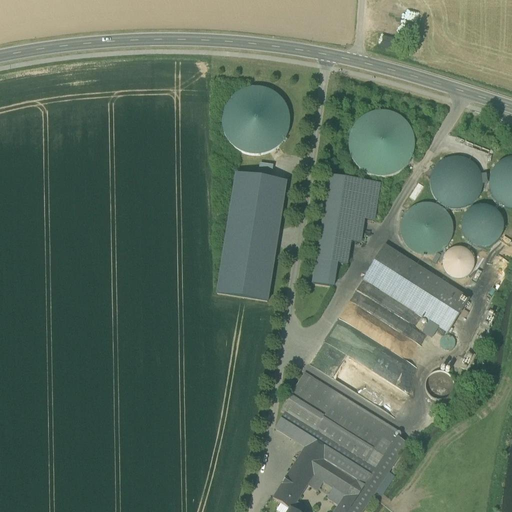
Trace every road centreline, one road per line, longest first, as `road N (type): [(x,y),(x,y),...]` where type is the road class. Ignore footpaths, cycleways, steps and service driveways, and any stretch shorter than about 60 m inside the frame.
road 1 (tertiary): [(0,58),(174,39),(358,62)]
road 2 (track): [(465,93),(314,347),(282,342)]
road 3 (tertiary): [(358,62),(511,108)]
